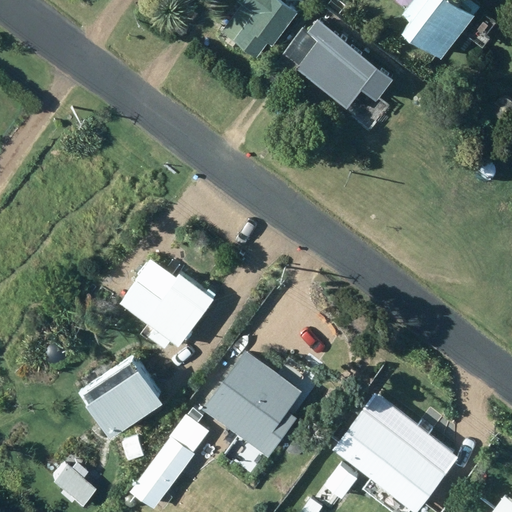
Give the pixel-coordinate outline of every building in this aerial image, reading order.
[(278,34),(303,0),(239,0),(224,20),(233,25),(228,31),(237,37),(242,30),(262,45),(273,31),(278,34)] [(448,44),(481,0),(409,0),(406,4),(414,11),(410,15),(448,44)] [(400,64),(322,9),(313,22),(307,17),(275,62),(292,75),(303,59),(355,96),(369,77),(383,87),(400,64)] [(185,334),(219,287),(185,262),(182,266),(160,249),(146,268),(144,265),(125,290),(156,312),(149,322),(171,337),(178,327),(185,334)] [(251,337),(209,394),(264,434),(277,418),(288,426),(303,405),(294,398),(308,380),(251,337)] [(140,353),(89,384),(111,420),(162,389),(140,353)] [(366,399),(338,437),(378,467),(371,477),(383,486),(390,476),(422,500),(451,461),(442,454),(450,444),(417,420),(409,431),(366,399)] [(188,408),(135,481),(164,502),(170,495),(165,491),(198,445),(197,443),(211,424),(188,408)] [(96,478),(67,452),(54,466),(82,493),(96,478)] [(346,488),(361,469),(344,455),(329,473),(346,488)] [(315,511),(322,501),(308,493),(299,508),(304,511),(315,511)]
